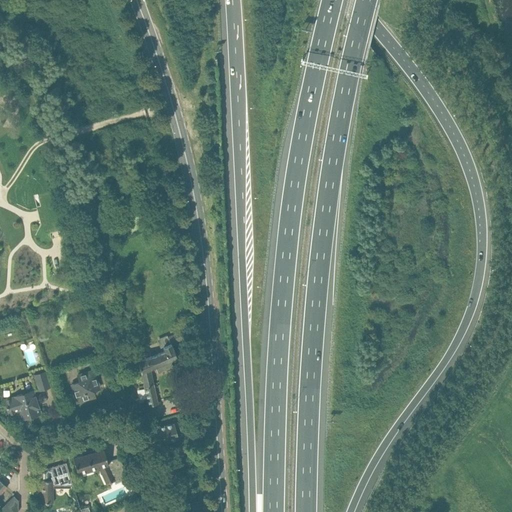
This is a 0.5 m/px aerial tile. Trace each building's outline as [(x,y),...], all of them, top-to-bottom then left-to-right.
[(49,197),(38,200),(48,233),(59,230),(49,197)] [(183,338),(182,332),(182,331),(167,337),(167,335),(159,339),(164,351),(153,356),(138,359),(143,382),(152,380),(150,369),(155,367),(157,373),(173,366),(170,360),(177,357),(171,344),(183,338)] [(79,382),(71,384),(77,402),(94,396),(91,387),(106,383),(102,367),(93,370),(91,363),(75,368),(79,382)] [(49,387),(45,371),(34,375),(39,391),(49,387)] [(157,403),(152,380),(143,382),(148,405),(157,403)] [(33,390),(14,396),(14,397),(4,400),(9,414),(21,410),(23,418),(40,413),(33,390)] [(193,396),(184,398),(186,405),(197,402),(195,396),(193,396)] [(147,441),(148,447),(168,441),(177,439),(175,431),(180,430),(178,422),(173,423),(144,431),(147,441)] [(103,448),(73,457),(78,474),(98,468),(106,484),(115,480),(128,474),(120,458),(108,463),(103,448)] [(45,480),(41,480),(41,503),(53,503),(53,486),(71,486),(73,486),(73,485),(66,462),(45,469),(45,480)] [(17,511),(18,500),(13,495),(0,508),(0,511),(17,511)]
